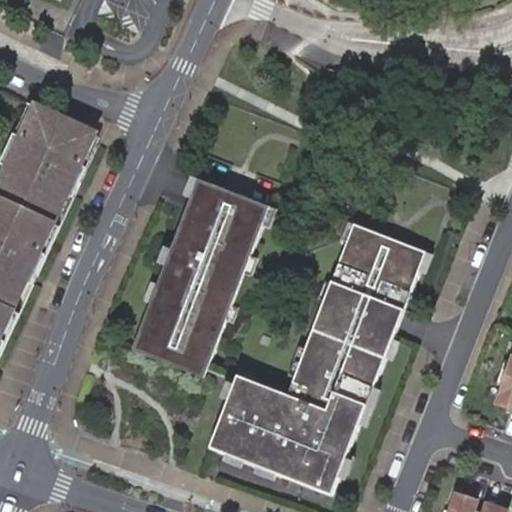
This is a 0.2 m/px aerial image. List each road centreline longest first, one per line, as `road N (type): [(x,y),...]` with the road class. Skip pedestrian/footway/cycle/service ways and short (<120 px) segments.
road 1 (residential): [(15,470),(81,289),(156,126)]
road 2 (residential): [(511,36),(444,46),(347,35),(243,0)]
road 3 (residential): [(429,428),(511,221)]
road 4 (residential): [(0,55),(156,126)]
road 5 (residential): [(156,126),(221,0)]
road 6 (residential): [(15,470),(137,511)]
